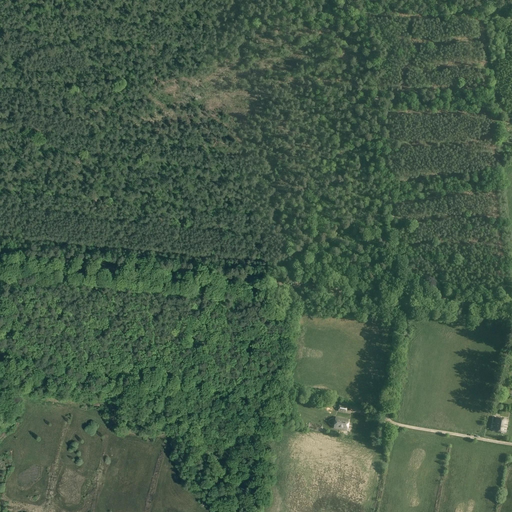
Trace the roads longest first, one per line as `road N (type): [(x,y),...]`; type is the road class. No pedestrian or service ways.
road 1 (unclassified): [(511,306),(0,253)]
road 2 (track): [(366,0),(405,298)]
road 3 (track): [(511,444),(388,420),(405,312)]
road 4 (track): [(493,0),(475,10),(352,0)]
